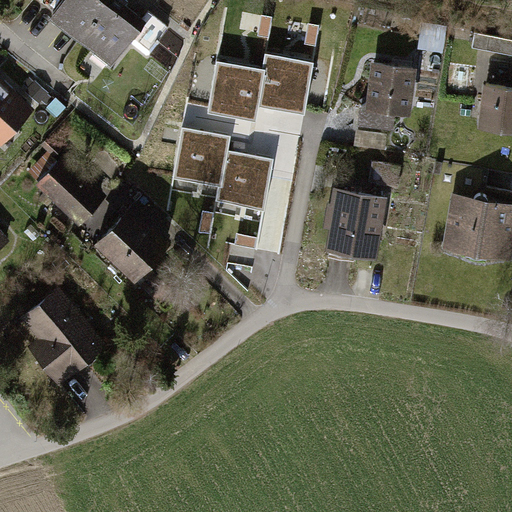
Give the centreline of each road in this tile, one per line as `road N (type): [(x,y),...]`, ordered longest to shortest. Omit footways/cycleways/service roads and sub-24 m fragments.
road 1 (residential): [(13,452),(133,411),(281,308)]
road 2 (residential): [(281,308),(357,304),(511,334)]
road 3 (residential): [(281,308),(315,120)]
